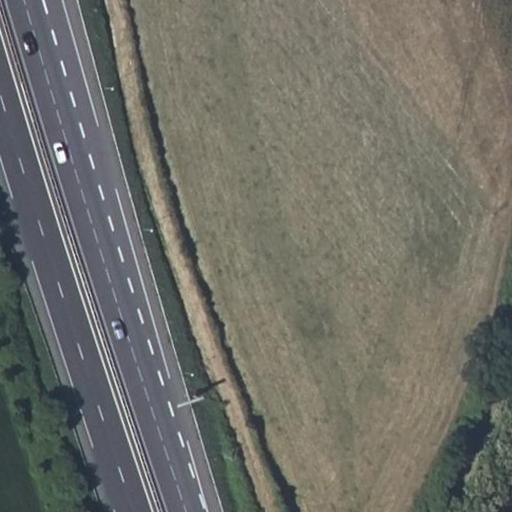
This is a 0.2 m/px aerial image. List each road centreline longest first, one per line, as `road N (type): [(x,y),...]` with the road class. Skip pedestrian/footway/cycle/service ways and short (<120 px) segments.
road 1 (trunk): [(187,511),(26,0)]
road 2 (trunk): [(0,91),(134,511)]
road 3 (track): [(511,361),(449,511)]
